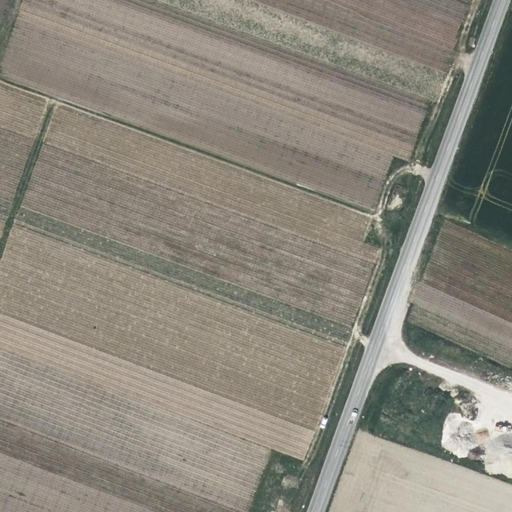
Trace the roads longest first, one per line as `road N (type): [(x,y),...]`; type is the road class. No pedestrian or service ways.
road 1 (tertiary): [(314,511),(500,0)]
road 2 (track): [(273,511),(257,506),(276,455),(308,466),(386,245),(367,236),(395,160),(435,173)]
road 3 (track): [(375,213),(0,75)]
road 4 (track): [(415,167),(473,0)]
road 5 (track): [(51,97),(0,245)]
